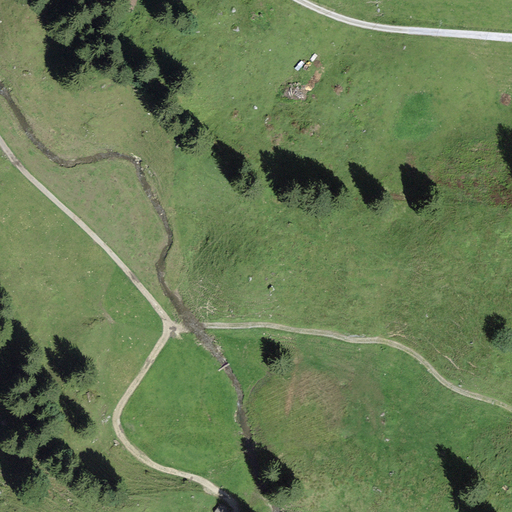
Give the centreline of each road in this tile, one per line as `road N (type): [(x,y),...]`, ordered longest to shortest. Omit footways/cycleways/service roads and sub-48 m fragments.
road 1 (track): [(171,327),(257,324),(392,343),(462,392),(511,412)]
road 2 (track): [(0,138),(28,176),(135,277),(171,327)]
road 3 (track): [(302,0),(367,25),(511,37)]
